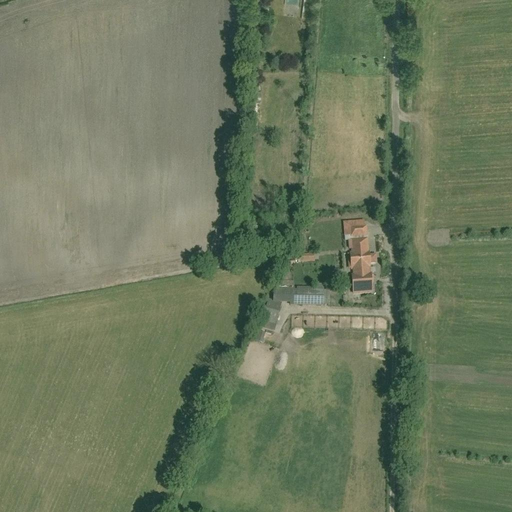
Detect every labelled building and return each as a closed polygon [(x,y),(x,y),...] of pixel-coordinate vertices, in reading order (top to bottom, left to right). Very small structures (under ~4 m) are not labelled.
[(351,238),(366,237),(365,228),(350,229),(351,238)] [(369,265),(374,264),(375,262),(375,258),(374,256),(368,257),(368,252),(367,252),(366,240),(351,242),(352,254),(350,254),(351,271),(353,271),(353,277),(351,277),(353,294),(371,293),(370,283),(371,283),(372,282),(372,278),(370,277),(370,275),(369,275),(368,270),(369,270),(369,265)] [(298,263),(314,263),(313,254),(297,255),(298,263)] [(290,291),(290,306),(322,307),(323,292),(290,291)] [(263,323),(275,326),(281,305),(268,301),(263,323)]
